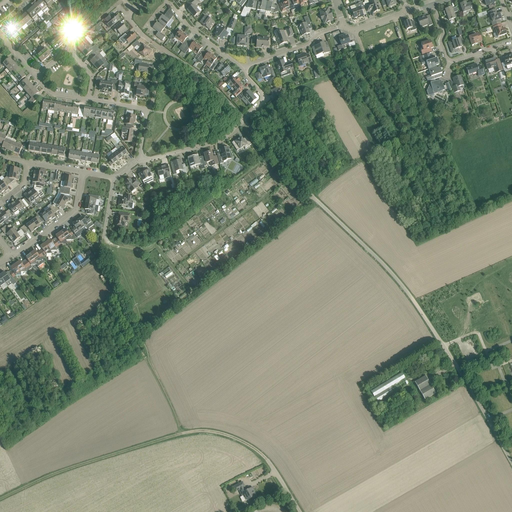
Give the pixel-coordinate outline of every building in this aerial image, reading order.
[(41,0),(36,4),(42,11),(42,10),(44,13),(48,9),(46,7),(47,7),(41,0)] [(196,8),(197,7),(195,5),(199,2),(197,0),(191,0),(187,4),(190,7),(187,10),(190,13),(191,13),(194,17),(200,12),(196,8)] [(251,9),(256,10),(257,3),(254,2),(254,0),(248,0),(248,3),(244,8),(243,11),(249,14),(251,9)] [(279,3),(282,10),(282,12),(290,9),(287,0),(282,0),(282,2),(279,3)] [(291,0),(292,1),(289,3),(292,11),(295,9),(295,8),(300,6),(297,0),(291,0)] [(365,5),(366,7),(367,12),(373,10),(374,12),(380,10),(378,7),(379,6),(376,0),(373,0),(369,2),(370,3),(365,5)] [(480,0),(481,1),(484,0),(486,6),(488,5),(489,10),(495,7),(494,3),(496,2),(494,0),(480,0)] [(265,12),(267,5),(267,2),(262,1),(262,3),(258,3),(257,10),(260,11),(259,14),(265,15),(265,12)] [(267,2),(267,5),(265,12),(274,13),(280,11),(278,5),(275,6),(272,5),(272,3),(267,2)] [(363,2),(350,7),(354,18),(360,16),(360,17),(364,16),(362,10),(365,9),(363,2)] [(468,4),(467,4),(466,2),(460,4),(463,13),(467,12),(467,13),(474,10),(471,2),(468,3),(468,4)] [(36,4),(32,8),(37,15),(42,11),(36,4)] [(446,11),(444,12),(445,16),(447,15),(449,21),(456,18),(454,13),(458,11),(456,7),(452,9),(451,7),(445,9),(446,11)] [(37,15),(32,8),(27,12),(33,19),(37,15)] [(331,16),(332,16),(331,12),(330,12),(328,8),(320,11),(321,15),(320,16),(322,20),(323,19),(324,24),(333,21),(331,16)] [(496,9),(488,12),(493,26),(501,23),(500,20),(502,19),(500,13),(496,15),(496,13),(497,13),(496,9)] [(25,14),(21,18),(26,24),(31,20),(25,14)] [(108,25),(110,28),(112,26),(120,19),(115,14),(111,17),(109,15),(103,20),(108,25)] [(164,16),(162,15),(158,20),(160,22),(166,26),(173,16),(172,14),(169,17),(165,14),(164,16)] [(418,19),(421,28),(424,27),(428,25),(429,26),(433,25),(430,15),(426,17),(425,15),(423,16),(422,18),(418,19)] [(205,16),(200,23),(204,26),(204,25),(206,26),(206,27),(210,30),(215,23),(211,20),(211,18),(209,19),(205,16)] [(299,25),(303,36),(310,33),(306,24),(310,23),(308,16),(304,17),(306,23),(299,25)] [(21,18),(16,22),(22,28),(26,24),(21,18)] [(229,28),(233,30),(237,20),(232,18),(229,28)] [(404,26),(405,26),(407,30),(409,29),(410,32),(417,30),(414,21),(410,22),(410,20),(403,23),(404,26)] [(69,22),(65,26),(73,35),(78,31),(76,29),(78,27),(73,21),(71,23),(70,22),(69,22)] [(16,22),(12,26),(17,32),(22,28),(16,22)] [(153,28),(160,33),(161,33),(166,26),(160,22),(159,23),(157,22),(153,28)] [(217,32),(215,34),(218,36),(218,39),(221,38),(223,40),(225,38),(227,38),(226,36),(229,32),(226,30),(227,28),(219,22),(216,27),(217,32)] [(113,29),(116,33),(118,31),(121,35),(127,29),(123,24),(121,26),(119,23),(113,29)] [(17,32),(12,26),(10,24),(5,28),(9,32),(6,34),(11,39),(17,33),(17,32)] [(495,34),(497,33),(498,37),(507,34),(505,28),(502,29),(501,28),(502,28),(501,24),(493,27),(495,34)] [(58,31),(60,33),(65,39),(67,37),(69,39),(73,35),(65,26),(63,27),(63,26),(60,29),(61,29),(58,31)] [(283,31),(275,33),(278,40),(280,45),(287,42),(286,37),(289,36),(289,37),(293,35),(290,28),(286,29),(286,30),(284,31),(283,31)] [(175,38),(179,41),(184,34),(180,30),(177,34),(174,32),(170,38),(172,39),(173,40),(175,38)] [(118,40),(120,42),(121,41),(123,43),(124,44),(125,42),(126,43),(127,42),(129,44),(137,37),(132,32),(127,37),(125,34),(122,37),(119,39),(118,40)] [(477,44),(476,41),(478,41),(478,42),(482,41),(479,32),(467,37),(469,42),(470,42),(472,46),(477,44)] [(57,38),(54,41),(60,47),(64,43),(62,41),(65,39),(60,33),(56,36),(57,38)] [(184,34),(179,41),(182,43),(179,48),(182,51),(188,44),(189,43),(186,40),(188,37),(184,34)] [(337,47),(339,51),(349,47),(348,44),(350,43),(348,36),(345,37),(344,35),(339,37),(341,45),(337,47)] [(79,48),(82,52),(91,45),(87,40),(89,38),(87,36),(79,43),(82,45),(79,48)] [(234,38),(234,43),(237,43),(237,46),(247,47),(248,37),(238,36),(238,39),(234,38)] [(256,47),(262,48),(262,46),(269,47),(269,38),(260,37),(260,38),(257,38),(256,47)] [(457,39),(448,42),(452,53),(459,50),(459,48),(461,47),(461,46),(464,45),(461,37),(457,38),(457,39)] [(50,41),(46,45),(51,51),(53,49),(55,51),(60,47),(54,41),(51,43),(50,41)] [(138,53),(145,57),(147,54),(148,55),(152,50),(148,48),(148,47),(143,44),(141,45),(139,44),(140,44),(137,41),(132,45),(134,48),(138,51),(138,50),(140,51),(138,53)] [(189,49),(193,52),(198,44),(194,41),(191,46),(188,44),(182,51),(185,53),(189,49)] [(429,49),(434,47),(433,45),(432,45),(430,41),(421,44),(423,49),(421,50),(422,54),(430,52),(429,49)] [(43,50),(41,52),(46,59),(51,55),(49,53),(51,51),(46,45),(44,42),(41,45),(42,47),(41,48),(43,50)] [(320,45),(312,47),(316,56),(323,53),(324,54),(331,52),(329,47),(326,48),(324,42),(320,43),(320,45)] [(198,60),(203,54),(203,53),(200,51),(203,47),(198,44),(193,52),(197,55),(195,58),(198,60)] [(91,56),(93,55),(99,50),(95,45),(93,47),(91,45),(82,52),(86,57),(89,54),(91,56)] [(91,62),(94,66),(100,61),(103,58),(100,54),(101,52),(99,50),(93,55),(95,58),(91,62)] [(46,59),(41,52),(38,55),(36,53),(32,57),(37,62),(40,60),(42,63),(46,59)] [(203,59),(207,62),(213,55),(209,52),(206,56),(203,53),(203,54),(198,60),(201,63),(203,59)] [(296,57),(300,66),(311,62),(310,59),(308,55),(305,56),(304,53),(303,54),(303,55),(296,57)] [(429,53),(419,57),(422,65),(427,63),(429,70),(437,67),(436,65),(439,64),(437,58),(436,59),(435,56),(431,57),(429,53)] [(506,66),(511,64),(511,54),(507,56),(507,57),(503,58),(506,66)] [(213,55),(207,62),(205,65),(209,68),(212,71),(217,64),(214,62),(217,58),(213,55)] [(10,58),(3,64),(7,69),(14,63),(10,58)] [(100,61),(94,66),(98,70),(102,66),(104,68),(109,64),(103,58),(100,61)] [(495,58),(485,61),(488,69),(493,68),(495,73),(503,70),(500,63),(497,64),(495,58)] [(148,69),(149,65),(142,64),(142,61),(135,60),(134,66),(137,66),(137,67),(139,68),(138,72),(148,73),(148,69)] [(279,70),(280,74),(287,71),(293,69),(293,67),(291,62),(285,64),(283,60),(275,63),(278,70),(279,70)] [(14,63),(7,69),(11,73),(18,67),(14,63)] [(221,63),(215,70),(220,74),(221,74),(224,77),(225,75),(226,76),(227,76),(228,75),(228,74),(227,73),(231,70),(226,65),(224,66),(221,63)] [(468,69),(466,69),(468,75),(477,72),(478,74),(479,74),(480,76),(484,74),(481,66),(477,67),(476,64),(468,67),(468,69)] [(260,72),(256,74),(258,80),(269,77),(270,76),(271,79),(275,77),(272,68),(268,69),(267,66),(259,69),(260,72)] [(18,67),(11,73),(15,78),(22,72),(18,67)] [(437,67),(429,70),(431,76),(426,77),(427,81),(442,77),(441,74),(442,73),(440,67),(437,68),(437,67)] [(22,72),(15,78),(19,83),(26,77),(22,72)] [(460,76),(453,78),(456,86),(452,87),(454,93),(460,91),(459,87),(464,86),(460,76)] [(225,83),(231,89),(240,82),(240,81),(237,77),(233,81),(230,78),(225,83)] [(102,93),(105,93),(107,83),(103,82),(103,79),(96,78),(95,88),(99,88),(99,91),(103,91),(102,93)] [(20,85),(24,89),(30,84),(26,79),(20,85)] [(107,83),(105,93),(108,93),(108,92),(112,93),(112,90),(116,91),(117,81),(111,80),(111,83),(107,83)] [(430,84),(427,91),(428,96),(429,96),(432,97),(434,94),(438,93),(441,94),(443,91),(447,89),(447,91),(451,90),(449,83),(445,84),(445,86),(443,86),(442,82),(439,81),(431,84),(430,84)] [(240,82),(231,89),(235,93),(233,94),(236,97),(244,90),(242,87),(243,85),(240,82)] [(121,94),(129,95),(130,86),(124,85),(124,83),(119,83),(118,92),(121,92),(121,94)] [(142,84),(135,83),(134,90),(137,90),(136,96),(144,97),(145,95),(148,95),(149,90),(145,89),(146,87),(141,86),(142,84)] [(24,89),(28,94),(34,88),(30,84),(24,89)] [(271,91),(273,94),(281,89),(280,85),(271,91)] [(38,93),(34,88),(26,96),(29,99),(31,97),(32,98),(29,101),(32,105),(38,99),(35,96),(38,93)] [(238,97),(241,100),(244,97),(251,104),(256,99),(249,91),(244,96),(242,94),(238,97)] [(127,111),(126,114),(127,114),(126,120),(125,120),(125,124),(133,125),(134,119),(135,119),(136,116),(133,115),(133,112),(127,111)] [(123,127),(122,133),(126,134),(124,141),(131,143),(133,132),(130,132),(131,128),(123,127)] [(110,135),(108,137),(110,140),(115,146),(121,141),(115,133),(111,136),(110,135)] [(2,147),(8,150),(11,142),(12,139),(7,137),(6,139),(3,145),(2,147)] [(237,139),(232,143),(237,151),(240,149),(244,146),(245,149),(252,144),(247,137),(243,139),(242,137),(238,140),(237,139)] [(8,150),(14,152),(17,144),(15,143),(16,140),(12,138),(12,139),(11,142),(8,150)] [(17,144),(14,152),(19,154),(23,146),(17,144)] [(123,146),(117,151),(122,157),(128,153),(123,146)] [(218,157),(220,164),(224,163),(224,161),(227,160),(231,158),(228,147),(220,149),(222,156),(218,157)] [(117,151),(111,155),(117,161),(122,157),(117,151)] [(205,156),(202,157),(204,166),(206,166),(207,166),(207,165),(207,164),(207,163),(210,162),(211,166),(219,164),(217,156),(213,157),(211,152),(204,153),(205,156)] [(117,161),(111,155),(108,158),(111,161),(109,163),(111,166),(117,161)] [(192,157),(188,158),(190,167),(197,166),(197,167),(200,166),(201,170),(205,169),(204,166),(202,157),(202,156),(199,157),(198,155),(194,156),(194,157),(193,158),(192,157)] [(173,163),(171,164),(174,175),(177,174),(176,171),(180,170),(181,175),(187,173),(187,172),(186,167),(182,168),(180,160),(173,162),(173,163)] [(169,173),(170,173),(168,165),(163,166),(164,167),(157,169),(159,176),(164,175),(165,179),(171,177),(169,173)] [(35,171),(34,177),(42,178),(43,175),(46,175),(47,170),(40,169),(40,172),(35,171)] [(149,169),(138,174),(140,178),(141,178),(145,185),(153,181),(150,173),(151,173),(149,169)] [(66,176),(65,182),(74,183),(75,178),(71,177),(72,174),(65,173),(64,176),(66,176)] [(37,186),(40,187),(44,187),(45,181),(42,181),(42,178),(34,177),(33,182),(37,183),(37,186)] [(126,186),(131,192),(138,187),(137,186),(140,183),(136,178),(132,181),(130,179),(125,183),(127,185),(126,186)] [(0,187),(3,192),(4,191),(5,192),(8,190),(7,189),(8,188),(6,187),(9,185),(5,180),(4,179),(2,181),(2,182),(0,183),(0,187)] [(61,187),(60,190),(70,192),(70,188),(73,189),(74,183),(61,181),(60,186),(61,187)] [(34,189),(30,193),(35,200),(39,196),(40,198),(44,195),(41,191),(42,187),(35,186),(34,189)] [(59,193),(56,198),(66,204),(68,201),(71,202),(71,197),(68,196),(68,195),(69,195),(70,192),(60,190),(58,190),(58,193),(59,193)] [(26,197),(22,201),(26,206),(27,207),(31,204),(31,203),(35,200),(28,191),(24,195),(26,197)] [(87,198),(86,204),(98,206),(99,200),(99,196),(90,195),(90,198),(87,198)] [(120,199),(119,205),(122,205),(122,206),(125,207),(125,206),(128,206),(128,208),(132,209),(133,203),(131,203),(132,196),(125,195),(125,199),(120,199)] [(55,206),(56,205),(60,207),(59,209),(60,209),(63,211),(64,209),(65,209),(66,206),(66,204),(56,198),(53,203),(54,204),(55,206)] [(17,200),(13,204),(18,211),(23,207),(23,208),(26,206),(22,201),(21,199),(18,201),(17,200)] [(10,209),(7,211),(12,217),(15,215),(14,214),(18,211),(13,204),(12,205),(11,204),(8,206),(9,207),(10,209)] [(50,209),(45,212),(50,219),(52,218),(53,219),(55,217),(55,216),(54,214),(56,212),(52,206),(50,204),(48,206),(50,209)] [(52,206),(56,212),(60,209),(59,209),(60,207),(56,205),(55,206),(54,204),(52,206)] [(98,206),(86,204),(85,210),(88,210),(87,214),(96,215),(97,211),(98,206)] [(41,210),(36,214),(38,216),(39,218),(42,222),(44,220),(46,222),(47,223),(50,221),(49,220),(50,219),(45,212),(43,213),(41,210)] [(4,211),(0,213),(0,215),(5,221),(6,223),(8,224),(9,220),(13,221),(15,220),(12,217),(7,211),(5,213),(4,211)] [(115,226),(124,227),(125,221),(128,221),(130,214),(119,212),(118,216),(116,216),(115,226)] [(35,219),(31,222),(36,229),(41,226),(39,224),(42,222),(39,218),(38,216),(35,218),(35,219)] [(83,217),(78,221),(86,232),(90,230),(89,228),(94,225),(88,217),(87,218),(87,217),(84,219),(83,217)] [(85,231),(78,221),(73,224),(74,226),(71,228),(78,237),(81,235),(80,234),(85,231)] [(26,224),(23,226),(27,233),(28,232),(27,232),(30,230),(31,232),(36,229),(31,222),(27,225),(26,224)] [(7,234),(10,238),(17,233),(11,226),(9,227),(8,228),(7,229),(5,231),(7,233),(7,234)] [(65,229),(61,232),(66,241),(74,240),(76,239),(70,230),(67,232),(65,229)] [(10,238),(13,243),(20,238),(20,237),(24,234),(22,230),(21,230),(17,233),(10,238)] [(57,237),(54,239),(59,246),(58,247),(59,249),(62,247),(60,245),(62,244),(67,244),(66,241),(61,232),(56,236),(57,237)] [(46,241),(44,242),(51,251),(56,251),(59,249),(58,247),(59,246),(54,239),(51,241),(50,240),(49,241),(48,240),(46,241)] [(42,246),(41,247),(43,250),(40,252),(44,257),(45,255),(47,257),(51,257),(53,256),(51,254),(51,251),(45,243),(44,242),(43,243),(41,245),(42,246)] [(31,251),(29,252),(30,254),(36,262),(36,265),(38,267),(42,264),(42,258),(44,257),(40,252),(37,254),(35,250),(34,252),(33,251),(31,251)] [(28,267),(27,268),(29,270),(31,268),(31,265),(36,265),(36,262),(30,254),(29,252),(26,256),(27,256),(26,257),(27,259),(26,259),(27,260),(27,261),(25,262),(28,267)] [(16,262),(14,263),(21,273),(21,275),(23,275),(24,275),(25,274),(26,273),(26,272),(29,270),(27,268),(28,267),(25,262),(23,264),(22,263),(21,263),(20,261),(18,262),(18,261),(16,262)] [(11,271),(9,272),(13,278),(14,277),(16,276),(21,275),(21,273),(14,263),(13,264),(11,266),(12,266),(12,267),(10,268),(12,270),(11,271)] [(1,272),(0,273),(0,275),(6,283),(10,280),(14,285),(17,283),(9,271),(6,273),(5,272),(2,274),(1,272)] [(370,391),(378,404),(410,385),(402,371),(370,391)] [(415,382),(425,400),(436,393),(425,376),(415,382)] [(236,491),(239,490),(242,496),(243,496),(246,501),(247,500),(251,498),(256,496),(253,491),(252,491),(251,489),(246,491),(244,487),(245,487),(243,482),(234,487),(236,491)]
